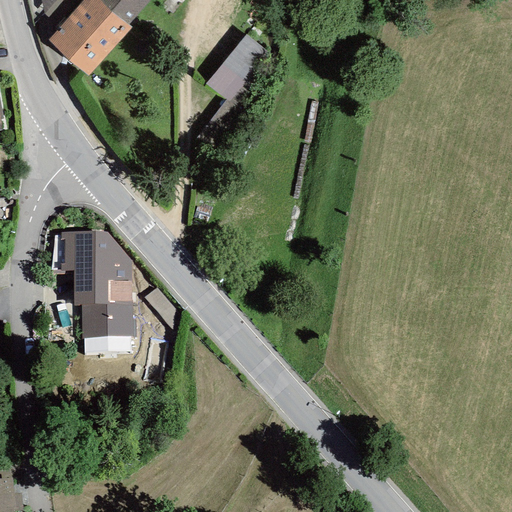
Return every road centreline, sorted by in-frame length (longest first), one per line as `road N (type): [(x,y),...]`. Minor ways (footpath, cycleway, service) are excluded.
road 1 (tertiary): [(65,159),(384,511)]
road 2 (residential): [(65,159),(35,193),(19,287),(38,511)]
road 3 (tertiary): [(5,0),(41,122),(65,159)]
